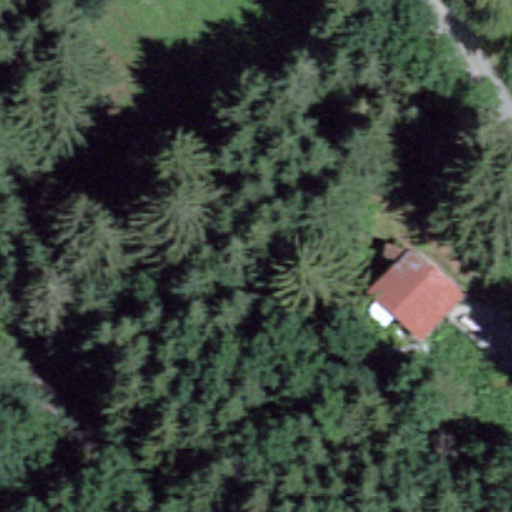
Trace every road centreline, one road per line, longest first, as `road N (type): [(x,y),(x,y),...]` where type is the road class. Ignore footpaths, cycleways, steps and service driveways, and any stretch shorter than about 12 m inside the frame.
road 1 (track): [(0,342),(166,511)]
road 2 (unclassified): [(511,129),(434,0)]
